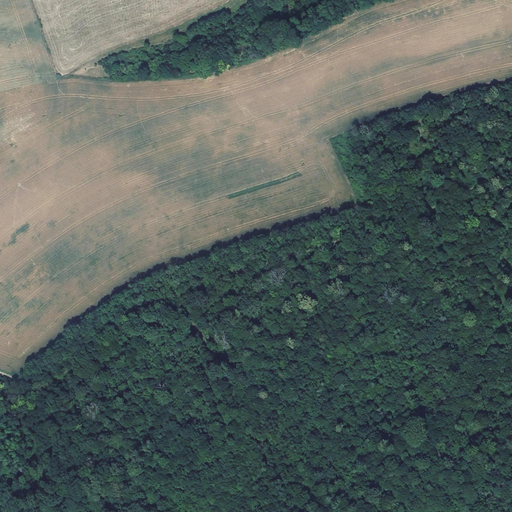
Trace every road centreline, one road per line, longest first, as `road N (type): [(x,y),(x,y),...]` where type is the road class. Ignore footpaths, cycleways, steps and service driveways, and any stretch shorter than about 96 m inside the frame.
road 1 (track): [(56,386),(124,318),(412,227),(511,181)]
road 2 (track): [(511,454),(397,124)]
road 3 (track): [(0,379),(56,386),(89,432),(233,511)]
road 4 (track): [(298,263),(387,511)]
road 5 (track): [(265,511),(187,298)]
